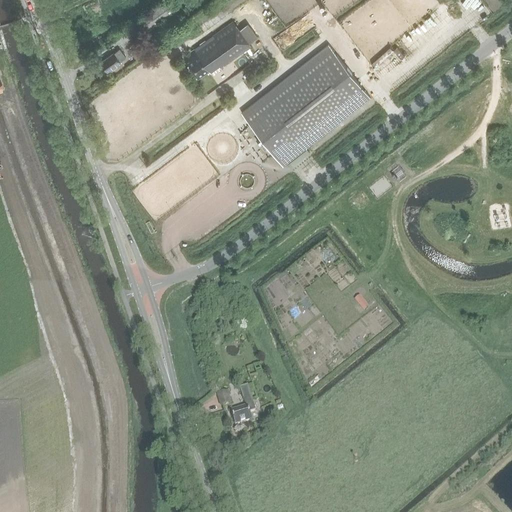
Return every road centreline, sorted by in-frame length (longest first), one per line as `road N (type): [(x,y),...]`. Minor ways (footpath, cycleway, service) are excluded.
road 1 (unclassified): [(141,289),(219,262),(503,35)]
road 2 (secondary): [(141,289),(36,0)]
road 3 (secondary): [(213,511),(141,289)]
